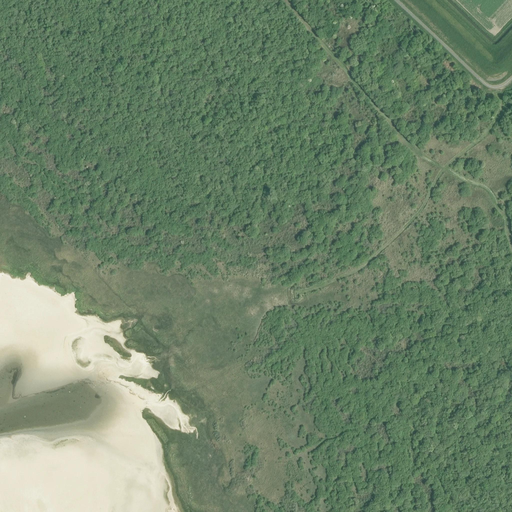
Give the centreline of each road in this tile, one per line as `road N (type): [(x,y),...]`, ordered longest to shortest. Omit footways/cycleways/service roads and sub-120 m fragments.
road 1 (track): [(511,234),(500,205),(401,136),(285,0)]
road 2 (track): [(495,88),(501,106),(493,125),(445,169),(410,223),(354,271),(296,293)]
